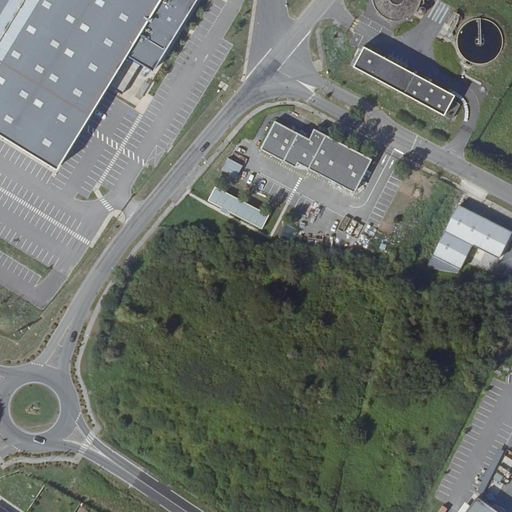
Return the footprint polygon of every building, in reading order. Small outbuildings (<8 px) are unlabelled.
[(196,0),(0,0),(0,131),(57,166),(126,53),(153,70),(196,0)] [(456,95),(364,45),(353,66),(445,116),(456,95)] [(260,152),(288,167),(291,163),(297,166),(354,195),(372,162),(314,132),(309,142),(275,124),(260,152)] [(229,158),(223,170),(237,177),(243,166),(229,158)] [(270,216),(216,186),(209,200),(262,230),(270,216)] [(511,236),(459,209),(447,230),(434,256),(460,270),(473,247),(499,261),(511,236)] [(347,217),(340,231),(351,236),(359,222),(347,217)] [(285,224),(280,234),(291,239),(296,229),(285,224)] [(426,268),(459,273),(460,270),(434,256),(426,268)] [(501,511),(471,494),(460,511),(501,511)]
